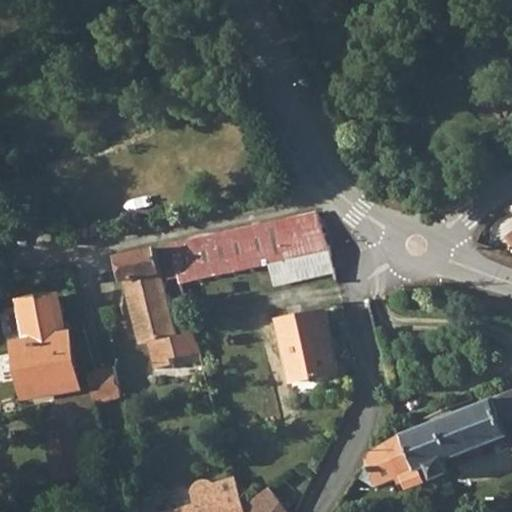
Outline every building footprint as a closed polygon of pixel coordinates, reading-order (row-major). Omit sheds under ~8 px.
[(269,263),(299,258),(331,254),(319,216),(168,243),(171,251),(177,276),(181,276),(269,263)] [(160,270),(156,254),(154,246),(118,253),(117,253),(124,278),(160,270)] [(156,254),(160,270),(162,278),(177,276),(171,251),(156,254)] [(299,258),(303,276),(336,272),(331,254),(299,258)] [(272,281),(303,276),(299,258),(269,263),(268,271),(272,281)] [(196,326),(175,330),(164,286),(162,278),(160,270),(124,278),(139,339),(150,338),(156,365),(174,360),(172,354),(202,347),(200,338),(196,326)] [(59,301),(27,302),(28,348),(17,348),(20,395),(72,388),(69,344),(62,345),(59,301)] [(321,312),(278,322),(290,378),(333,369),(321,312)] [(97,389),(100,403),(117,399),(107,364),(100,366),(91,368),(97,389)] [(54,411),(100,403),(97,389),(52,396),(54,411)] [(414,430),(369,453),(356,476),(359,479),(365,483),(373,483),(375,487),(403,476),(409,490),(426,483),(426,477),(434,473),(438,478),(450,473),(446,457),(508,434),(511,445),(511,390),(482,402),(478,391),(468,394),(469,400),(423,419),(419,412),(409,417),(414,430)] [(103,428),(100,403),(54,411),(37,414),(51,483),(85,476),(77,435),(103,428)] [(193,495),(193,496),(217,488),(242,480),(242,477),(216,486),(213,483),(211,482),(208,481),(206,480),(204,480),(201,481),(198,482),(197,484),(195,485),(194,487),(193,490),(193,492),(193,495)] [(176,511),(250,511),(250,504),(246,490),(242,480),(217,488),(193,496),(196,506),(176,511)] [(289,511),(269,484),(256,498),(265,511),(289,511)] [(265,511),(256,498),(250,504),(250,511),(265,511)]
